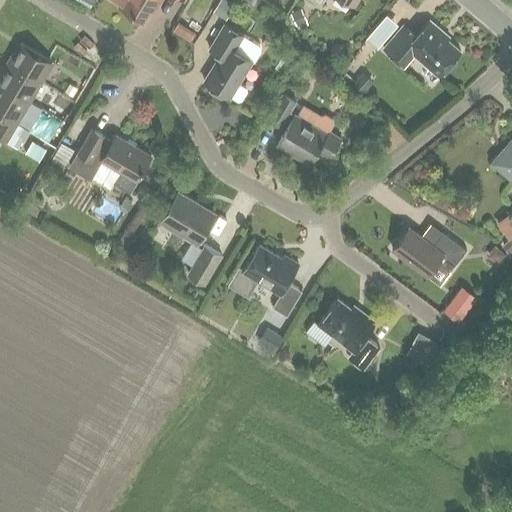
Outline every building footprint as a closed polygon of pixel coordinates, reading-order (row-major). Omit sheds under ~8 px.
[(114,0),(120,3),(119,6),(144,21),(156,0),(160,3),(161,0),(182,0),(184,1),(184,0),(114,0)] [(220,2),(214,12),(225,19),(232,9),(230,8),(232,5),(227,2),(225,5),(220,2)] [(300,8),(290,12),(298,28),(305,25),(303,22),(305,21),(300,8)] [(366,36),(379,46),(398,21),(385,11),(366,36)] [(178,21),(173,30),(191,40),(196,31),(178,21)] [(438,77),(459,52),(446,41),(448,38),(428,21),(415,36),(403,26),(382,51),(402,67),(413,55),(438,77)] [(219,55),(203,81),(237,102),(241,101),(247,92),(246,88),(238,83),(252,61),(254,62),(261,50),(260,45),(224,23),(209,49),(219,55)] [(20,43),(8,63),(40,81),(51,61),(20,43)] [(8,63),(0,76),(0,84),(28,101),(35,105),(41,94),(34,90),(40,81),(8,63)] [(0,110),(16,120),(28,101),(0,84),(0,110)] [(69,85),(64,93),(75,99),(79,91),(69,85)] [(277,143),(287,149),(309,163),(318,150),(329,157),(341,139),(328,131),(326,134),(289,111),(295,101),(284,93),(268,118),(285,129),(277,143)] [(35,105),(28,101),(16,120),(15,122),(27,129),(40,108),(35,105)] [(15,122),(16,120),(0,110),(0,137),(16,147),(27,129),(15,122)] [(111,141),(105,137),(91,129),(69,167),(90,179),(91,176),(100,160),(119,171),(113,182),(129,191),(151,155),(115,134),(111,141)] [(511,137),(490,162),(511,180),(511,137)] [(34,142),(27,152),(40,160),(47,150),(34,142)] [(100,160),(91,176),(110,187),(113,182),(119,171),(100,160)] [(197,242),(214,213),(179,192),(162,220),(197,242)] [(511,211),(496,222),(508,239),(511,236),(511,211)] [(433,246),(421,237),(408,227),(391,249),(426,275),(439,259),(451,268),(466,249),(443,232),(433,246)] [(205,245),(188,275),(204,284),(221,254),(205,245)] [(298,265),(287,258),(283,256),(282,259),(259,245),(243,271),(281,294),(273,307),(287,315),(302,291),(288,282),(298,265)] [(458,321),(476,297),(461,286),(443,310),(458,321)] [(353,351),(348,357),(363,368),(379,347),(365,336),(375,322),(360,310),(357,314),(337,298),(317,323),(353,351)] [(271,330),(262,346),(274,353),(284,338),(271,330)] [(409,351),(430,361),(439,341),(417,332),(409,351)] [(486,369),(475,387),(483,391),(493,374),(486,369)] [(376,413),(386,410),(391,408),(384,390),(369,396),(376,413)]
